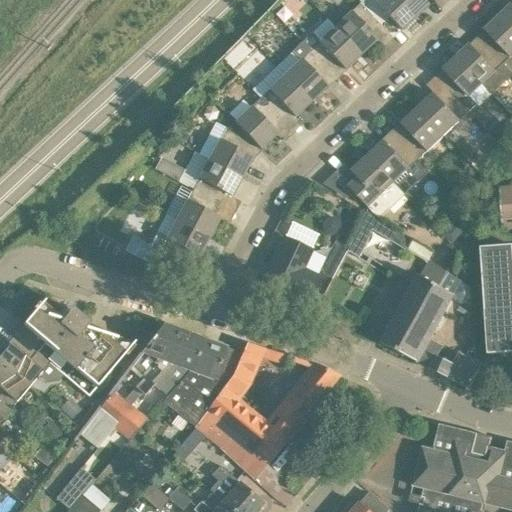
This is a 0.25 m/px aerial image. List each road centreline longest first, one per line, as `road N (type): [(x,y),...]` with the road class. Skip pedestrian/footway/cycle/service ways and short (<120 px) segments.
road 1 (residential): [(212,313),(288,176),(478,0)]
road 2 (secondary): [(217,0),(0,204)]
road 3 (residential): [(0,278),(22,257),(38,258),(212,313)]
road 4 (residential): [(411,390),(212,313)]
road 5 (residential): [(313,511),(411,390)]
